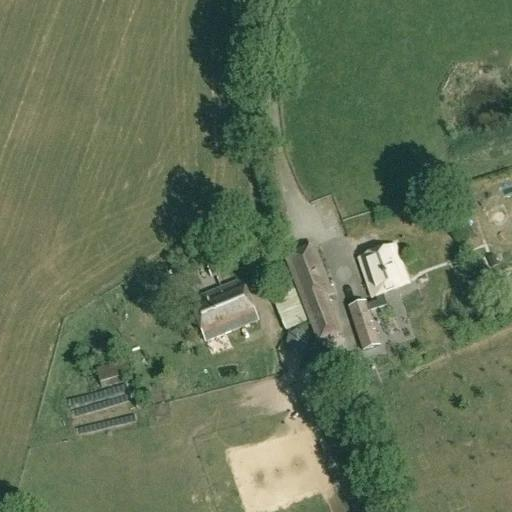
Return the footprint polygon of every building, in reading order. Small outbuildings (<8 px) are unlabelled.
[(221,256),(216,243),(205,248),(210,261),(206,263),(212,278),(246,265),(239,249),(221,256)] [(317,342),(337,335),(324,298),(330,296),(312,246),(285,256),(317,342)] [(408,286),(394,246),(358,259),(372,299),(373,299),(374,303),(367,306),(368,311),(385,305),(382,295),(408,286)] [(284,330),(308,322),(290,271),(273,277),(280,297),(273,299),(284,330)] [(207,343),(259,322),(242,281),(190,303),(207,343)] [(367,306),(366,303),(350,308),(365,350),(380,345),(368,311),(367,306)]
